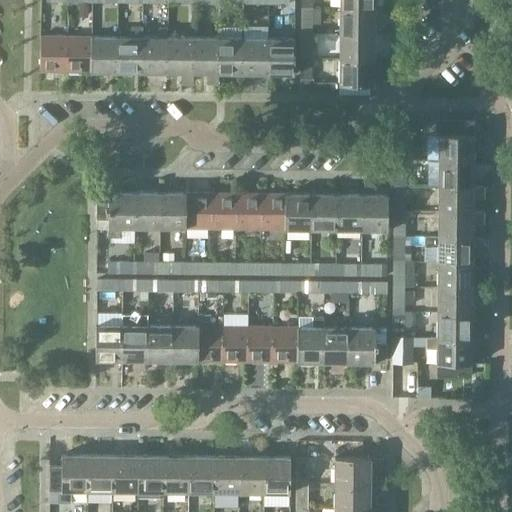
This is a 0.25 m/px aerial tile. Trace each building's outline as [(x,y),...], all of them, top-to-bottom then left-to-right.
[(299,32),(311,32),(312,7),(299,7),(299,32)] [(374,33),(374,8),(339,7),(338,32),(374,33)] [(168,37),(166,37),(166,27),(161,27),(157,29),(157,37),(142,36),(142,72),(167,72),(168,37)] [(142,36),(141,36),(141,30),(132,30),(132,36),(117,36),(117,71),(142,72),(142,36)] [(299,58),(311,58),(311,32),(299,32),(299,58)] [(373,58),(374,33),(338,32),(338,58),(373,58)] [(66,71),(66,36),(40,35),(39,71),(66,71)] [(92,71),(92,36),(66,36),(66,71),(92,71)] [(117,71),(117,36),(92,36),(92,71),(117,71)] [(192,72),(192,37),(168,37),(167,72),(181,72),(181,82),(192,82),(192,72)] [(217,82),(217,72),(217,37),(192,37),(192,72),(207,72),(206,82),(217,82)] [(243,73),(243,37),(217,37),(217,72),(243,73)] [(268,73),(268,38),(243,37),(243,73),(268,73)] [(293,73),(294,38),(268,38),(268,73),(293,73)] [(311,79),(311,58),(299,58),(299,79),(311,79)] [(373,84),(373,58),(338,58),(338,84),(373,84)] [(311,79),(299,79),(298,94),(337,94),(337,81),(311,81),(311,79)] [(473,134),(473,120),(436,119),(436,135),(438,135),(438,160),(473,161),(473,134)] [(412,135),(405,135),(393,135),(393,160),(405,160),(412,160),(412,135)] [(405,185),(405,160),(393,160),(393,185),(405,185)] [(473,184),(473,161),(438,160),(438,186),(483,186),(483,184),(473,184)] [(405,210),(405,185),(393,185),(393,210),(405,210)] [(483,197),(483,186),(438,186),(437,210),(473,211),(473,197),(483,197)] [(134,227),(134,192),(107,192),(96,192),(95,219),(107,219),(107,226),(134,227)] [(159,227),(159,192),(134,192),(134,227),(159,227)] [(184,227),(185,192),(159,192),(159,227),(184,227)] [(209,227),(210,193),(185,192),(184,227),(209,227)] [(235,228),(235,193),(210,193),(209,227),(235,228)] [(260,228),(260,193),(235,193),(235,228),(260,228)] [(285,228),(285,193),(260,193),(260,228),(285,228)] [(310,194),(285,193),(285,228),(310,228),(310,194)] [(335,229),(336,194),(310,194),(310,228),(335,229)] [(360,229),(361,194),(336,194),(335,229),(360,229)] [(387,229),(387,194),(361,194),(360,229),(387,229)] [(404,236),(405,210),(393,210),(392,236),(404,236)] [(483,211),(473,211),(437,210),(437,236),(472,236),(472,223),(483,223),(483,211)] [(404,260),(404,236),(392,236),(392,260),(404,260)] [(472,236),(437,236),(425,236),(425,246),(437,246),(437,261),(472,261),(472,236)] [(404,286),(404,260),(392,260),(392,286),(404,286)] [(133,273),(133,261),(107,261),(108,273),(133,273)] [(159,273),(159,261),(133,261),(133,273),(159,273)] [(184,273),(184,261),(159,261),(159,273),(184,273)] [(209,273),(209,262),(184,261),(184,273),(209,273)] [(472,286),(472,261),(437,261),(437,286),(472,286)] [(234,273),(234,262),(209,262),(209,273),(234,273)] [(259,274),(259,262),(234,262),(234,273),(259,274)] [(285,274),(285,262),(259,262),(259,274),(285,274)] [(310,274),(310,263),(285,262),(285,274),(310,274)] [(335,274),(335,263),(310,263),(310,274),(335,274)] [(360,274),(360,263),(335,263),(335,274),(360,274)] [(360,274),(381,274),(381,263),(360,263),(360,274)] [(121,291),(122,278),(95,278),(95,290),(121,291)] [(147,291),(147,278),(122,278),(121,291),(147,291)] [(172,291),(172,279),(147,278),(147,291),(172,291)] [(197,291),(197,279),(172,279),(172,291),(197,291)] [(222,292),(222,279),(197,279),(197,291),(222,292)] [(248,292),(248,280),(222,279),(222,292),(248,292)] [(272,292),(272,280),(248,280),(248,292),(272,292)] [(298,292),(298,280),(272,280),(272,292),(298,292)] [(323,292),(323,281),(298,280),(298,292),(323,292)] [(349,293),(349,281),(323,281),(323,292),(349,293)] [(386,281),(369,281),(349,281),(349,293),(386,293),(386,281)] [(404,290),(404,286),(392,286),(392,311),(404,311),(404,303),(413,303),(413,290),(404,290)] [(472,312),(472,286),(437,286),(437,311),(472,312)] [(403,336),(404,311),(392,311),(391,336),(403,336)] [(471,337),(472,312),(437,311),(436,336),(471,337)] [(146,360),(146,325),(146,314),(121,313),(121,325),(121,359),(146,360)] [(298,327),(298,361),(322,361),(323,327),(323,317),(312,317),(312,327),(298,327)] [(121,359),(121,325),(95,325),(94,359),(121,359)] [(171,360),(171,326),(146,325),(146,360),(171,360)] [(197,360),(197,326),(171,326),(171,360),(197,360)] [(222,361),(222,326),(197,326),(197,360),(222,361)] [(248,361),(248,326),(222,326),(222,361),(248,361)] [(272,361),(272,327),(248,326),(248,361),(272,361)] [(298,361),(298,327),(272,327),(272,361),(298,361)] [(348,362),(348,327),(323,327),(322,361),(348,362)] [(374,362),(374,361),(374,343),(374,328),(348,327),(348,362),(374,362)] [(412,336),(403,336),(391,336),(391,362),(412,363),(412,336)] [(426,337),(426,348),(436,348),(436,363),(471,363),(471,337),(436,336),(436,337),(426,337)] [(374,343),(374,361),(385,361),(385,343),(374,343)] [(48,467),(48,502),(71,502),(71,491),(86,491),(86,455),(60,455),(60,467),(48,467)] [(111,491),(112,455),(86,455),(86,491),(111,491)] [(136,491),(137,455),(112,455),(111,491),(136,491)] [(162,491),(162,455),(137,455),(136,491),(162,491)] [(187,491),(187,456),(162,455),(162,491),(187,491)] [(212,492),(212,456),(187,456),(187,491),(212,492)] [(237,492),(237,456),(212,456),(212,492),(237,492)] [(262,492),(263,456),(237,456),(237,492),(262,492)] [(288,492),(289,456),(263,456),(262,492),(288,492)] [(295,477),(307,477),(307,457),(295,457),(295,477)] [(333,483),(369,483),(369,457),(333,457),(333,483)] [(369,508),(369,483),(333,483),(333,508),(369,508)] [(306,508),(307,487),(295,487),(294,507),(306,508)]
